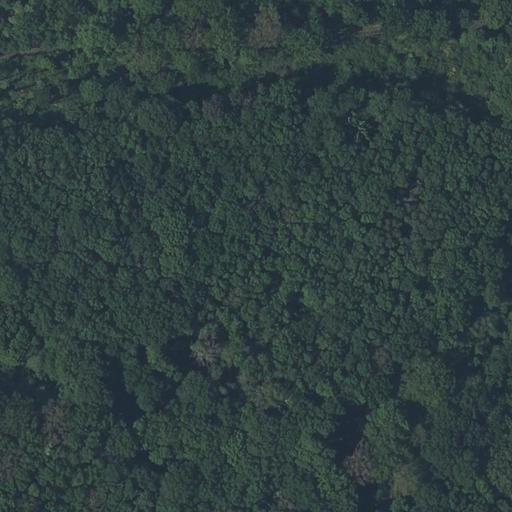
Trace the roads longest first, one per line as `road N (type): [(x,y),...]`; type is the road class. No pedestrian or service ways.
road 1 (track): [(511,18),(55,48),(0,61)]
road 2 (track): [(511,296),(388,511)]
